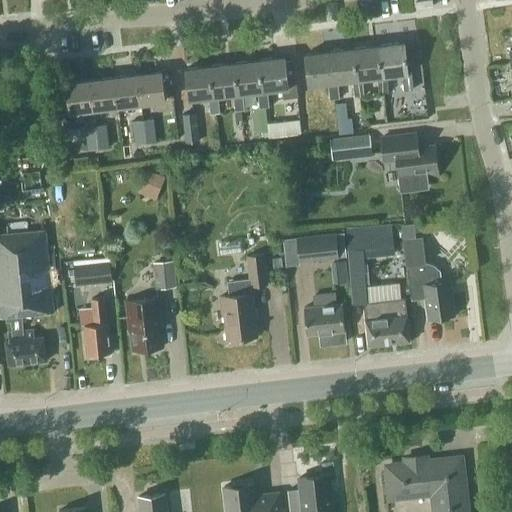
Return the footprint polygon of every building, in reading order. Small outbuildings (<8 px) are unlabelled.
[(404,46),(404,42),(379,45),(382,76),(386,76),(402,74),(403,90),(413,89),(411,72),(408,72),(406,60),(404,46)] [(404,46),(406,60),(421,58),(419,44),(404,46)] [(388,92),(386,76),(382,76),(379,45),(354,48),(358,79),(361,79),(377,77),(379,93),(388,92)] [(363,95),(361,79),(358,79),(354,48),(329,51),(333,82),(337,82),(352,80),(354,96),(363,95)] [(339,98),(337,82),(333,82),(329,51),(304,54),(308,85),(327,83),(329,99),(339,98)] [(293,59),(285,60),(284,57),(259,60),(263,91),(266,90),(281,89),(282,99),(298,97),(293,59)] [(268,107),(266,90),(263,91),(259,60),(234,63),(238,94),(242,93),(257,92),(259,108),(260,120),(266,119),(265,107),(268,107)] [(244,110),(242,93),(238,94),(234,63),(210,66),(214,97),(217,96),(233,95),(236,121),(242,120),(241,110),(244,110)] [(219,113),(217,96),(214,97),(210,66),(185,69),(188,100),(208,98),(210,114),(219,113)] [(140,104),(164,101),(161,72),(137,74),(140,104)] [(117,107),(140,104),(137,74),(113,77),(117,107)] [(93,110),(117,107),(113,77),(90,80),(93,110)] [(93,110),(90,80),(65,83),(69,113),(83,111),(85,128),(75,129),(78,149),(87,148),(87,150),(98,149),(95,125),(93,110)] [(199,141),(195,112),(182,114),(185,143),(199,141)] [(143,120),(145,143),(156,142),(153,118),(143,120)] [(350,128),(350,119),(339,120),(339,129),(350,128)] [(132,121),(134,144),(145,143),(143,120),(132,121)] [(300,122),(268,126),(269,138),(301,135),(300,122)] [(336,133),(335,123),(323,124),(324,134),(336,133)] [(95,125),(98,149),(109,147),(106,124),(95,125)] [(384,161),(396,159),(400,187),(416,185),(419,189),(425,188),(427,184),(426,178),(437,176),(434,145),(416,147),(415,133),(381,137),(384,161)] [(372,155),(370,134),(329,139),(331,160),(372,155)] [(165,176),(147,168),(137,191),(155,200),(165,176)] [(42,193),(39,171),(22,173),(24,195),(42,193)] [(294,207),(295,218),(308,216),(307,206),(294,207)] [(403,239),(415,237),(415,232),(425,230),(424,222),(401,225),(403,239)] [(404,299),(367,303),(363,249),(394,247),(392,224),(345,228),(347,248),(352,305),(363,304),(367,345),(409,340),(404,299)] [(45,230),(7,233),(7,225),(0,225),(0,317),(6,317),(7,321),(11,321),(12,332),(7,332),(8,341),(5,341),(7,365),(45,362),(43,337),(34,338),(33,330),(21,331),(20,315),(53,312),(45,230)] [(338,257),(336,233),(283,239),(286,262),(338,257)] [(449,280),(441,282),(439,271),(433,266),(425,263),(422,239),(404,241),(410,293),(424,292),(428,318),(454,315),(449,280)] [(251,286),(267,284),(264,254),(247,256),(249,279),(227,281),(229,296),(219,297),(221,313),(224,313),(227,340),(256,336),(251,286)] [(112,282),(110,260),(74,264),(76,286),(112,282)] [(156,288),(175,287),(173,262),(154,264),(156,288)] [(345,342),(344,330),(341,303),(336,304),(335,293),(315,295),(316,306),(304,307),(306,334),(328,332),(329,343),(345,342)] [(87,355),(110,353),(107,323),(106,323),(104,297),(91,298),(93,324),(83,325),(87,355)] [(161,347),(158,314),(162,314),(160,297),(127,300),(129,316),(128,316),(130,332),(132,332),(134,350),(161,347)] [(433,511),(466,511),(460,458),(386,466),(390,498),(427,494),(432,497),(433,511)] [(328,474),(298,477),(300,489),(286,491),(288,511),(338,511),(338,501),(331,502),(328,474)] [(280,511),(278,493),(262,495),(262,498),(255,499),(253,483),(224,487),(226,511),(280,511)] [(166,511),(164,493),(138,497),(139,511),(166,511)]
